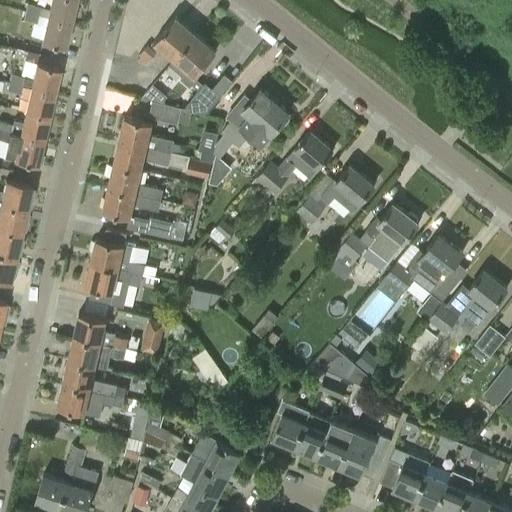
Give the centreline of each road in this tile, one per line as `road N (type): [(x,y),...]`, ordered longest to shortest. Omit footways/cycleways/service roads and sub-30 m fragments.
road 1 (residential): [(0,467),(106,0)]
road 2 (residential): [(511,207),(254,0)]
road 3 (residential): [(249,511),(262,488),(291,482),(357,511)]
